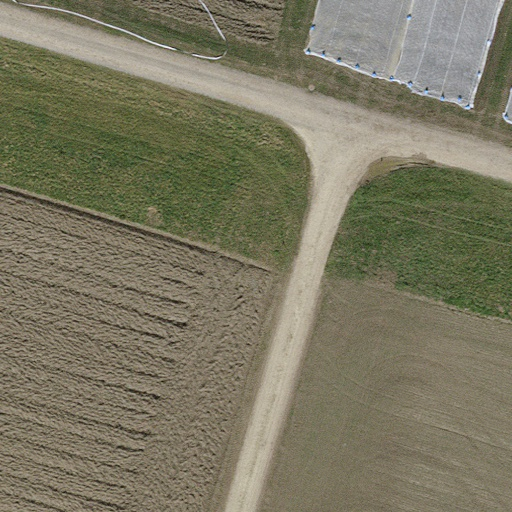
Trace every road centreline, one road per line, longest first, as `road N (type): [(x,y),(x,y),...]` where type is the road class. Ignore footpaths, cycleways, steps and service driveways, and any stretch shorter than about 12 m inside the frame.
road 1 (track): [(511,159),(0,10)]
road 2 (track): [(365,117),(248,511)]
